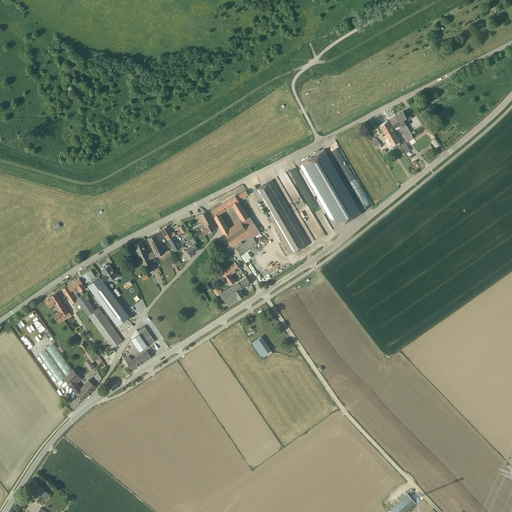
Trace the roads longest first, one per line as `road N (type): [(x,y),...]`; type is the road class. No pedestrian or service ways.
road 1 (track): [(0,160),(89,184),(305,66)]
road 2 (tertiary): [(262,294),(341,241),(511,94)]
road 3 (residential): [(202,201),(465,65)]
road 4 (track): [(438,511),(339,405),(262,294)]
road 5 (residential): [(0,320),(110,247),(202,201)]
road 6 (unclassified): [(83,411),(140,318),(217,231)]
road 7 (track): [(406,0),(305,66),(294,82),(320,141)]
road 8 (tertiary): [(106,394),(262,294)]
road 9 (tertiary): [(4,511),(53,438),(83,411)]
